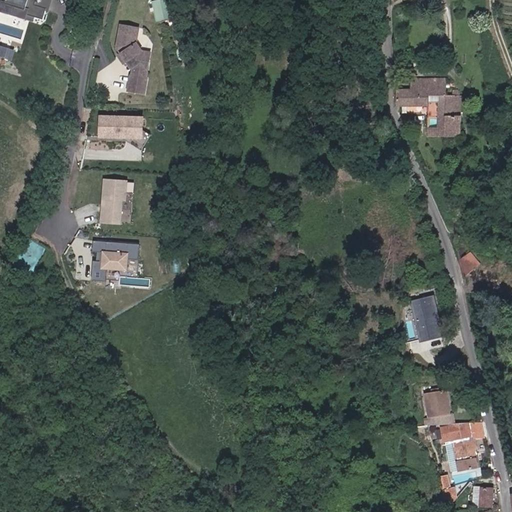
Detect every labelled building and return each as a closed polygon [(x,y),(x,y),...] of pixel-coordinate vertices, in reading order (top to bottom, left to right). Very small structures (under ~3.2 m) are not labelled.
[(25,6),(6,0),(0,0),(0,6),(32,17),(33,14),(23,11),(25,6)] [(6,0),(25,6),(23,11),(33,14),(43,18),(46,8),(51,9),(54,0),(6,0)] [(155,0),(157,19),(166,18),(164,0),(155,0)] [(149,76),(151,59),(144,58),(145,49),(143,49),(137,41),(140,26),(121,24),(118,46),(133,67),(135,67),(134,74),(133,74),(131,90),(148,92),(150,76),(149,76)] [(0,54),(13,59),(16,48),(0,43),(0,54)] [(412,88),(399,88),(399,105),(427,105),(427,118),(422,118),(422,124),(427,124),(427,135),(463,135),(463,92),(447,92),(447,78),(412,79),(412,88)] [(143,140),(144,115),(100,113),(98,138),(143,140)] [(104,178),(101,219),(132,221),(135,180),(104,178)] [(451,237),(462,272),(479,265),(469,249),(461,234),(451,237)] [(139,274),(141,243),(94,240),(94,249),(103,250),(102,261),(94,260),(92,279),(107,280),(107,271),(139,274)] [(434,297),(412,302),(421,341),(443,336),(434,297)] [(426,393),(429,416),(451,412),(448,389),(426,393)] [(470,422),(442,428),(445,441),(452,440),(459,472),(480,468),(476,448),(478,447),(475,436),(473,436),(470,422)] [(494,487),(474,486),(473,504),(493,506),(494,487)]
